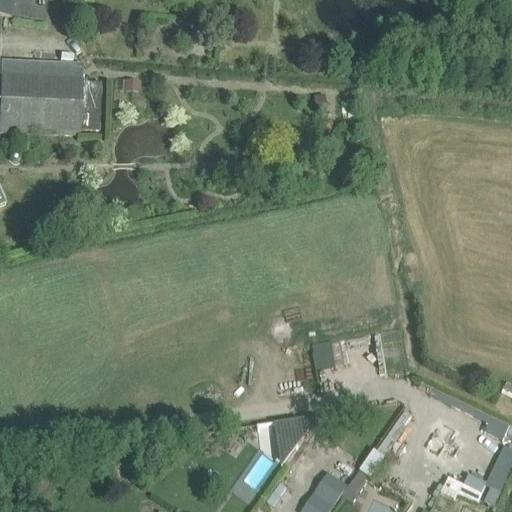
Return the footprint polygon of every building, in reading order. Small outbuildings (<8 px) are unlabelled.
[(0,0),(0,17),(11,19),(13,0),(0,0)] [(0,134),(19,135),(78,138),(79,131),(98,132),(100,84),(82,83),(82,78),(67,78),(68,63),(5,59),(5,65),(1,65),(1,74),(0,102),(0,134)] [(124,82),(123,93),(139,95),(140,83),(124,82)] [(325,97),(313,98),(314,115),(326,114),(325,97)] [(9,156),(8,161),(11,165),(16,166),(20,162),(20,157),(18,154),(13,154),(9,156)] [(511,448),(504,445),(488,483),(468,475),(464,485),(447,478),(440,494),(455,501),(458,494),(493,509),(511,465),(511,448)] [(361,471),(342,499),(353,506),(372,479),(361,471)] [(300,511),(330,511),(348,487),(327,473),(300,511)]
